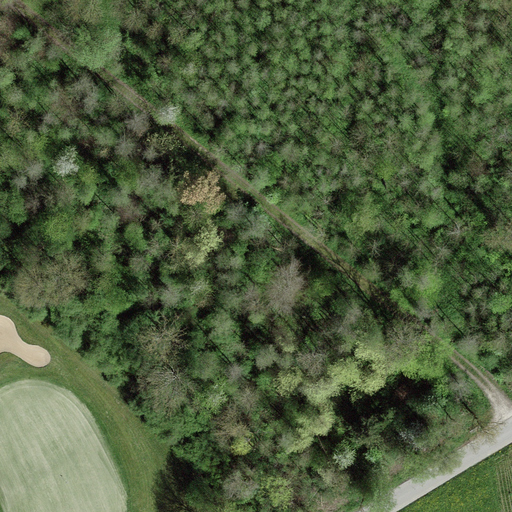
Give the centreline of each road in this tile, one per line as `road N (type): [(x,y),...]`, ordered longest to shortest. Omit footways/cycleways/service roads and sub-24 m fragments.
road 1 (track): [(511,423),(397,267),(57,0)]
road 2 (unclassified): [(378,511),(511,430)]
